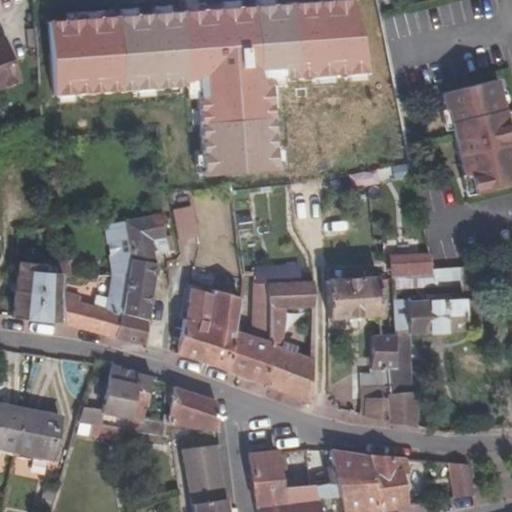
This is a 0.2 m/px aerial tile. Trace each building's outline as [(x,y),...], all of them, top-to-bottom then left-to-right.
[(59,0),(60,4),(82,2),(88,61),(121,59),(116,0),(59,0)] [(0,88),(20,82),(5,39),(0,40),(0,88)] [(263,124),(260,108),(308,99),(297,41),(279,44),(283,64),(231,73),(241,128),(263,124)] [(372,47),(314,58),(321,100),(380,89),(372,47)] [(497,82),(441,96),(445,115),(447,115),(465,181),(470,179),(475,199),(511,189),(511,181),(509,169),(511,167),(511,145),(509,146),(504,125),(508,124),(497,82)] [(42,119),(44,139),(52,139),(51,117),(53,117),(52,96),(41,96),(42,119)] [(475,199),(470,179),(465,181),(470,201),(475,199)] [(214,189),(216,200),(232,198),(231,192),(230,187),(214,189)] [(176,239),(196,236),(191,205),(172,208),(176,239)] [(106,226),(115,276),(130,276),(132,262),(155,266),(156,265),(154,261),(154,257),(155,255),(162,253),(169,253),(173,254),(171,237),(165,238),(161,216),(106,226)] [(40,220),(42,246),(53,245),(50,218),(40,220)] [(433,270),(431,257),(393,260),(393,278),(434,275),(433,270)] [(130,276),(123,315),(148,321),(155,266),(132,262),(130,276)] [(63,273),(56,271),(21,265),(13,319),(64,325),(62,293),(62,277),(63,273)] [(511,265),(501,266),(503,284),(506,312),(511,311),(511,265)] [(299,266),(271,268),(272,284),(300,283),(299,266)] [(475,268),(476,286),(503,284),(501,266),(475,268)] [(403,290),(463,287),(462,268),(433,270),(434,275),(393,278),(395,336),(396,365),(388,366),(390,421),(414,426),(415,397),(412,395),(411,334),(468,331),(466,300),(438,301),(438,297),(422,298),(422,302),(404,303),(403,290)] [(328,282),(329,319),(379,316),(381,316),(378,279),(363,279),(363,274),(342,274),(343,282),(328,282)] [(80,298),(62,293),(64,325),(117,339),(123,315),(130,276),(115,276),(111,276),(105,309),(79,302),(80,298)] [(282,348),(285,309),(314,309),(313,282),(300,283),(272,284),(269,284),(269,324),(266,386),(310,405),(313,360),(282,348)] [(266,386),(269,324),(269,284),(255,285),(254,289),(253,339),(236,334),(230,373),(266,386)] [(176,354),(230,373),(236,334),(241,300),(214,291),(213,294),(190,289),(186,318),(184,320),(176,354)] [(148,321),(123,315),(117,339),(146,346),(148,321)] [(388,366),(396,365),(395,336),(380,337),(375,337),(371,372),(361,374),(360,399),(367,399),(366,416),(390,421),(388,366)] [(138,374),(111,368),(102,410),(101,415),(129,420),(129,418),(135,392),(145,393),(147,394),(150,380),(138,377),(138,374)] [(216,401),(174,388),(166,424),(218,433),(216,401)] [(129,418),(140,420),(145,393),(135,392),(129,418)] [(0,406),(0,448),(14,452),(23,411),(0,406)] [(101,415),(102,410),(82,407),(77,424),(99,427),(101,415)] [(23,411),(14,452),(51,460),(60,419),(23,411)] [(214,445),(184,451),(195,510),(195,511),(229,511),(228,501),(223,501),(214,445)] [(329,450),(336,483),(341,511),(375,511),(379,511),(368,456),(329,450)] [(320,499),(317,485),(311,486),(282,490),(276,455),(251,457),(258,510),(320,499)] [(401,473),(407,472),(406,459),(368,456),(379,511),(407,506),(401,473)] [(467,465),(449,463),(456,498),(473,495),(467,465)] [(341,511),(336,483),(317,485),(320,499),(258,510),(258,511),(341,511)]
